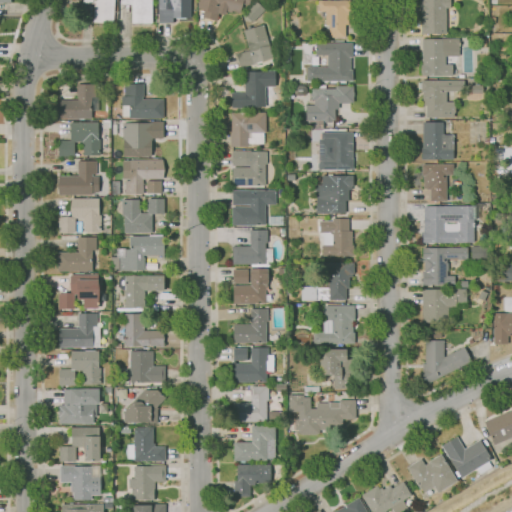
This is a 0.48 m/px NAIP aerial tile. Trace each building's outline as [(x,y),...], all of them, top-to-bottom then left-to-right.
[(114,0),(114,23),(93,22),(94,3),(83,2),(83,0),(114,0)] [(152,0),(152,22),(132,22),(132,3),(120,3),(120,0),(152,0)] [(159,22),(159,6),(170,6),(170,0),(190,0),(190,17),(182,17),(182,19),(173,19),(173,22),(159,22)] [(250,0),(249,5),(243,3),(240,12),(231,10),(230,12),(226,11),(225,14),(218,12),(216,20),(202,16),(204,9),(198,7),(198,0),(250,0)] [(345,36),(329,36),(329,23),(326,23),(326,11),(319,11),(318,0),(350,0),(350,11),(348,11),(348,24),(345,24),(345,36)] [(446,33),(421,33),(421,12),(420,12),(420,5),(419,5),(419,0),(450,0),(450,7),(446,7),(446,33)] [(241,67),(237,53),(249,50),(243,30),(263,24),(271,51),(253,56),(255,62),(241,67)] [(421,75),(421,64),(423,64),(422,38),(441,38),(441,37),(459,37),(459,55),(445,55),(445,64),(452,64),(452,75),(421,75)] [(352,80),(307,81),(307,66),(308,66),(310,65),(316,65),(318,66),(328,66),(328,54),(315,54),(315,42),(352,42),(352,57),(351,57),(351,69),(352,69),(352,80)] [(231,107),(231,93),(245,93),(244,71),(265,71),(265,89),(272,89),(272,104),(246,104),(246,107),(231,107)] [(129,118),(129,116),(122,116),(122,95),(125,95),(124,79),(143,79),(144,97),(142,97),(142,99),(163,99),(164,117),(129,118)] [(455,116),(426,116),(426,105),(423,105),(423,91),(421,91),(421,88),(418,88),(418,82),(421,82),(421,80),(464,79),(464,90),(446,90),(446,101),(455,101),(455,116)] [(58,119),(57,99),(78,99),(78,96),(77,96),(76,83),(96,83),(96,96),(98,96),(98,110),(91,110),(91,118),(58,119)] [(331,121),(324,121),(324,119),(307,119),(307,104),(314,104),(314,98),(312,98),(312,88),(336,88),(336,85),(353,85),(353,102),(350,102),(350,103),(339,103),(339,108),(334,108),(334,119),(331,119),(331,121)] [(483,93),(472,93),(472,85),(483,85),(483,93)] [(230,145),(230,131),(232,131),(231,112),(265,111),(266,132),(263,132),(263,144),(247,144),(247,145),(230,145)] [(123,156),(123,122),(148,122),(147,121),(148,121),(148,120),(160,120),(160,121),(163,121),(163,138),(151,138),(151,156),(123,156)] [(58,156),(58,140),(71,139),(71,122),(97,121),(97,138),(100,138),(100,155),(83,155),(83,143),(82,143),(82,141),(74,141),(74,155),(58,156)] [(453,159),(422,159),(421,147),(423,147),(423,121),(443,121),(443,134),(453,134),(453,159)] [(353,169),(319,169),(319,138),(322,138),(322,132),(353,131),(353,169)] [(233,185),(232,167),(250,167),(250,165),(247,165),(246,150),(251,150),(251,151),(267,150),(267,163),(265,163),(265,185),(233,185)] [(247,165),(233,165),(233,150),(246,150),(247,165)] [(143,193),(124,193),(124,180),(129,180),(129,178),(122,178),(122,160),(129,160),(162,159),(162,178),(142,179),(143,193)] [(92,194),(59,195),(59,176),(79,176),(79,173),(77,173),(77,160),(96,160),(96,173),(92,173),(92,176),(98,176),(98,192),(92,192),(92,194)] [(446,200),(430,201),(430,189),(427,189),(427,188),(423,188),(423,174),(422,174),(422,164),(453,163),(453,174),(446,174),(446,200)] [(345,213),(316,213),(316,187),(319,187),(319,184),(322,184),(322,175),(353,175),(353,186),(351,186),(351,189),(348,189),(348,200),(345,200),(345,213)] [(265,224),(232,224),(232,206),(250,206),(250,204),(232,204),(232,190),(275,190),(275,204),(265,204),(265,224)] [(75,232),(59,232),(59,216),(71,216),(71,198),(98,198),(99,215),(101,215),(101,230),(84,231),(84,221),(82,221),(82,217),(75,217),(75,232)] [(152,232),(125,232),(124,215),(122,215),(121,199),(139,199),(139,209),(140,209),(140,213),(147,213),(147,198),(164,198),(164,213),(151,213),(152,232)] [(474,242),(422,242),(422,231),(424,231),(424,206),(475,205),(475,219),(473,219),(474,242)] [(282,225),(268,225),(268,216),(282,216),(282,225)] [(334,255),(322,255),(322,244),(323,244),(323,236),(320,236),(320,232),(319,232),(319,220),(332,220),(332,218),(348,218),(348,230),(352,230),(352,244),(354,244),(354,255),(334,255)] [(251,266),(251,263),(232,264),(232,245),(250,245),(250,229),(267,229),(268,242),(265,242),(265,248),(272,248),(272,263),(269,263),(269,265),(251,266)] [(144,269),(119,270),(118,257),(125,257),(125,249),(130,249),(130,236),(150,236),(150,234),(164,234),(164,255),(143,255),(143,257),(144,257),(144,269)] [(92,270),(58,271),(57,252),(79,251),(79,249),(78,249),(77,237),(76,237),(76,236),(96,236),(96,250),(92,250),(92,270)] [(471,259),(471,245),(487,245),(488,259),(471,259)] [(454,284),(423,284),(422,271),(425,271),(424,258),(423,258),(423,247),(468,247),(468,258),(465,258),(465,259),(459,259),(459,258),(446,258),(446,263),(448,263),(448,270),(447,270),(447,276),(454,275),(454,284)] [(318,300),(301,300),(301,286),(317,286),(317,287),(321,287),(321,279),(325,279),(325,262),(353,262),(353,273),(352,273),(352,276),(349,276),(349,287),(346,287),(346,299),(318,299),(318,300)] [(511,279),(496,280),(496,263),(511,262),(511,279)] [(266,303),(233,303),(233,283),(233,269),(248,269),(248,283),(235,283),(235,285),(250,285),(250,268),(269,268),(269,269),(267,269),(268,286),(266,286),(266,303)] [(74,308),(58,308),(58,293),(71,293),(71,274),(98,274),(98,307),(83,307),(83,299),(77,299),(77,294),(74,294),(74,308)] [(125,289),(121,288),(119,286),(118,282),(119,279),(121,277),(125,276),(125,275),(164,275),(164,290),(148,290),(145,290),(145,307),(142,307),(142,310),(117,310),(117,308),(133,308),(133,307),(125,307),(125,289)] [(448,321),(422,321),(422,289),(466,288),(466,303),(455,303),(455,307),(448,307),(448,321)] [(354,343),(314,343),(313,332),(323,332),(323,319),(324,319),(324,308),(324,305),(354,305),(355,319),(352,320),(352,332),(354,332),(354,343)] [(266,342),(234,342),(234,324),(251,323),(251,318),(252,318),(251,311),(250,311),(250,308),(267,308),(268,321),(266,321),(266,342)] [(93,347),(59,347),(59,328),(80,328),(80,325),(78,325),(78,312),(97,312),(97,326),(92,326),(93,347)] [(493,342),(493,312),(511,312),(511,332),(510,333),(510,336),(508,336),(508,342),(493,342)] [(165,345),(125,345),(125,313),(144,313),(144,330),(165,330),(165,345)] [(430,385),(423,378),(423,363),(425,363),(425,340),(444,340),(444,357),(464,346),(473,362),(430,385)] [(266,381),(234,382),(234,359),(233,359),(233,347),(247,347),(247,359),(235,359),(235,363),(251,363),(251,347),(268,347),(268,354),(273,354),(273,371),(266,371),(266,381)] [(355,388),(334,388),(334,373),(320,373),(320,349),(349,349),(349,372),(355,372),(355,388)] [(75,385),(59,385),(59,366),(61,366),(61,369),(71,369),(71,351),(98,350),(98,367),(100,367),(100,382),(83,383),(83,374),(82,374),(82,370),(75,370),(75,385)] [(165,382),(148,382),(148,380),(130,381),(130,351),(153,350),(153,366),(165,366),(165,382)] [(267,421),(233,421),(233,403),(251,402),(251,386),(268,386),(268,400),(267,400),(267,421)] [(93,423),(59,423),(59,404),(80,404),(80,403),(70,403),(70,388),(98,388),(99,403),(96,403),(96,416),(93,416),(93,423)] [(157,406),(157,423),(149,423),(148,422),(124,422),(124,410),(144,390),(158,390),(165,398),(157,406)] [(299,433),(298,411),(289,411),(289,394),(304,394),(304,396),(310,396),(311,408),(316,408),(316,402),(339,402),(339,400),(355,400),(355,418),(349,418),(349,419),(345,419),(345,418),(342,418),(342,426),(325,426),(325,429),(319,429),(319,433),(299,433)] [(511,439),(511,437),(494,444),(484,422),(511,409),(511,439)] [(130,433),(115,433),(115,425),(130,425),(130,433)] [(264,460),(234,460),(233,441),(252,441),(252,425),(275,425),(275,458),(267,458),(267,459),(264,459),(264,460)] [(59,461),(59,446),(71,446),(71,427),(99,427),(99,436),(99,460),(84,460),(84,446),(75,446),(75,461),(59,461)] [(165,460),(134,460),(134,458),(127,458),(127,445),(134,446),(134,427),(153,427),(153,443),(155,443),(155,446),(165,446),(165,460)] [(461,478),(442,446),(457,436),(464,449),(480,439),(492,459),(488,461),(491,466),(480,473),(477,468),(461,478)] [(424,492),(421,488),(420,488),(407,467),(421,458),(425,465),(430,462),(429,461),(440,454),(457,480),(438,492),(434,486),(424,492)] [(250,496),(233,496),(233,480),(237,480),(237,464),(270,464),(270,482),(255,482),(255,485),(250,485),(250,496)] [(72,499),(72,490),(70,490),(70,481),(60,481),(59,465),(75,465),(75,466),(91,466),(92,477),(100,477),(100,495),(91,495),(91,499),(72,499)] [(154,499),(150,499),(150,498),(132,499),(132,487),(129,487),(129,478),(134,478),(134,466),(150,466),(150,465),(165,465),(165,481),(155,481),(155,489),(154,489),(154,499)] [(382,511),(372,511),(362,494),(377,485),(379,488),(382,487),(383,489),(390,485),(392,488),(403,481),(411,494),(402,500),(407,508),(400,511),(393,511),(390,507),(382,511)] [(333,511),(358,497),(367,511),(333,511)] [(61,511),(61,504),(103,503),(103,511),(61,511)] [(132,511),(132,505),(151,504),(165,503),(165,511),(132,511)]
